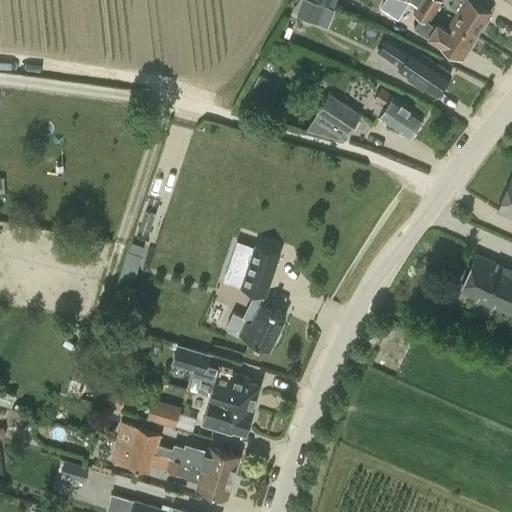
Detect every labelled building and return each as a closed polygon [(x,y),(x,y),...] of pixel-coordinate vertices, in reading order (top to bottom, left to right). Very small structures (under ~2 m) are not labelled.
[(309,0),(302,0),(297,14),(327,26),(334,9),(309,0)] [(386,0),(384,5),(400,11),(404,0),(386,0)] [(408,0),(416,5),(419,0),(420,0),(435,10),(441,0),(440,0),(408,0)] [(427,22),(428,20),(435,10),(420,0),(419,0),(416,5),(418,6),(413,13),(421,18),(427,22)] [(457,11),(451,20),(476,35),(490,13),(469,0),(453,0),(449,6),(457,11)] [(476,35),(451,20),(447,27),(436,21),(434,24),(428,20),(427,22),(421,18),(414,28),(426,36),(437,42),(438,42),(462,58),(476,35)] [(412,47),(412,48),(389,33),(376,51),(400,66),(398,68),(436,94),(450,73),(412,47)] [(259,75),(242,106),(252,112),(257,103),(264,107),(273,91),(277,85),(259,75)] [(392,92),(383,86),(373,98),(382,104),(386,106),(394,95),(391,93),(392,92)] [(336,126),(348,134),(362,114),(331,93),(316,112),(306,127),(331,134),(336,126)] [(380,114),(408,134),(422,115),(394,95),(386,106),(380,114)] [(511,215),(511,175),(497,209),(511,215)] [(225,281),(266,295),(281,251),(239,238),(225,281)] [(138,265),(141,255),(129,251),(127,251),(124,261),(138,265)] [(511,270),(477,254),(461,289),(511,311),(511,270)] [(287,314),(261,301),(252,320),(233,311),(226,327),(270,348),(272,344),(275,343),(279,335),(278,332),(287,314)] [(210,353),(177,343),(171,362),(205,372),(210,353)] [(218,367),(210,394),(251,407),(252,404),(255,402),(256,397),(255,394),(258,384),(247,381),(249,376),(218,367)] [(122,411),(122,409),(126,397),(105,391),(101,404),(122,411)] [(251,410),(252,407),(251,407),(210,394),(201,422),(215,426),(215,427),(233,433),(234,428),(245,431),(248,421),(251,419),(252,413),(251,410)] [(151,404),(147,417),(174,425),(178,412),(151,404)] [(122,421),(117,439),(155,451),(161,432),(136,424),(136,425),(122,421)] [(126,463),(149,470),(151,464),(155,451),(117,439),(111,458),(126,463)] [(157,443),(155,451),(171,456),(234,475),(240,455),(210,446),(209,450),(186,442),(185,446),(175,443),(173,448),(157,443)] [(171,456),(167,469),(188,475),(187,477),(199,481),(197,486),(227,496),(234,475),(171,456)] [(61,474),(85,480),(89,466),(65,459),(61,474)] [(135,498),(134,499),(112,492),(106,510),(112,511),(196,511),(187,509),(187,511),(163,503),(162,507),(135,498)]
